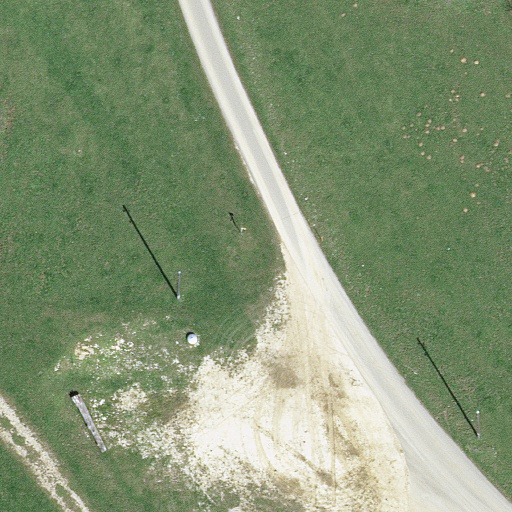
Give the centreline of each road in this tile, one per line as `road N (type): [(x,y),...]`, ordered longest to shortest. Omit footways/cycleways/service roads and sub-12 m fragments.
road 1 (unclassified): [(194,0),(229,95),(323,290)]
road 2 (track): [(323,290),(389,393),(490,511)]
